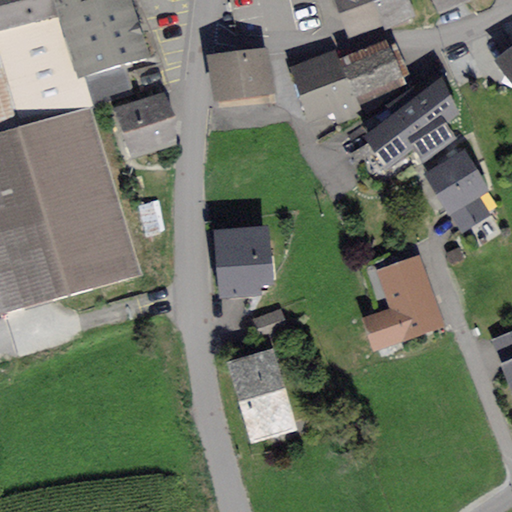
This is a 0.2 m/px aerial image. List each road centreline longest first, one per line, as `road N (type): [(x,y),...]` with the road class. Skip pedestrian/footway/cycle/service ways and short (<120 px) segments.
road 1 (residential): [(233,511),(203,394),(187,264),(185,158),(202,49)]
road 2 (residential): [(511,16),(436,38),(202,49)]
